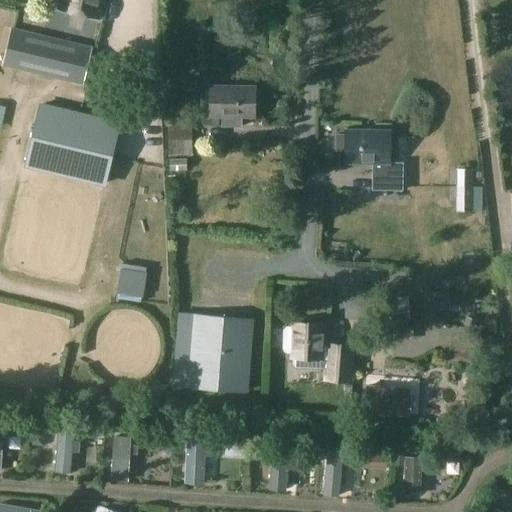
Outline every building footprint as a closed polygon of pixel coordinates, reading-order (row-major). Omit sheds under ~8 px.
[(61,0),(60,7),(98,17),(102,0),(61,0)] [(83,86),(92,48),(93,47),(11,26),(2,66),(83,86)] [(210,86),(210,117),(222,117),(222,127),(242,128),(242,118),(254,118),(254,87),(210,86)] [(118,125),(39,105),(32,134),(111,154),(118,125)] [(168,124),(169,152),(169,156),(192,155),(191,123),(168,124)] [(335,134),(335,152),(345,152),(345,163),(374,163),(374,174),(371,174),(371,190),(402,191),(402,175),(388,175),(388,163),(389,163),(389,130),(345,130),(345,134),(335,134)] [(455,202),(455,212),(473,212),(473,202),(455,202)] [(119,248),(121,293),(147,292),(145,247),(119,248)] [(197,320),(191,388),(250,393),(257,322),(197,316),(197,320)] [(191,388),(197,320),(181,319),(175,386),(191,388)] [(282,330),(282,350),(285,354),(289,354),(288,359),(292,359),(292,364),(295,367),(316,368),(319,364),(319,361),(324,362),(326,343),(327,322),(291,320),(291,326),(286,326),(282,330)] [(324,362),(322,382),(353,384),(355,345),(326,343),(324,362)] [(367,355),(369,353),(370,344),(356,344),(356,346),(356,355),(367,355)] [(453,345),(449,356),(474,364),(478,353),(453,345)] [(366,385),(365,414),(408,417),(410,388),(366,385)] [(58,432),(55,473),(70,474),(71,452),(78,453),(79,442),(72,441),(73,433),(58,432)] [(130,439),(114,438),(111,481),(128,483),(129,456),(137,456),(138,447),(129,447),(130,439)] [(183,482),(201,483),(202,456),(208,456),(209,446),(203,446),(203,440),(185,440),(183,482)] [(232,458),(244,459),(245,446),(233,445),(232,458)] [(318,464),(319,454),(310,453),(309,463),(318,464)] [(364,454),(363,468),(385,470),(386,458),(386,456),(364,454)] [(459,463),(447,462),(446,474),(458,475),(459,463)] [(350,505),(357,468),(339,465),(333,502),(350,505)]
